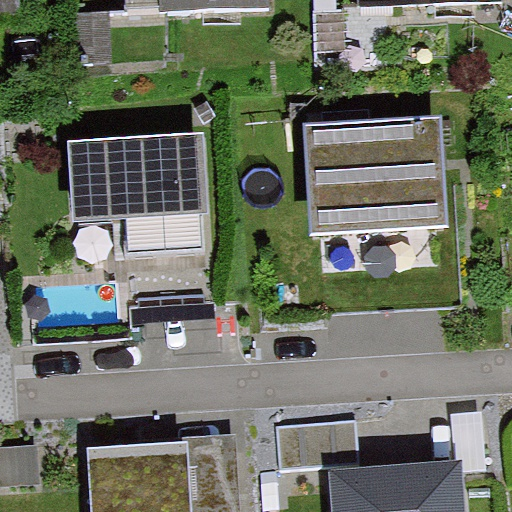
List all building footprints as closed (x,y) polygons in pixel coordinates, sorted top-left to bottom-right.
[(0,0),(0,22),(21,21),(20,0),(0,0)] [(158,0),(159,17),(273,14),(272,0),(158,0)] [(357,0),(358,11),(505,6),(504,0),(357,0)] [(349,12),(322,13),(323,54),(351,53),(349,12)] [(111,14),(70,17),(73,67),(113,65),(111,14)] [(449,238),(443,123),(304,131),(311,245),(449,238)] [(211,223),(205,141),(69,151),(75,230),(124,227),(127,261),(207,255),(205,223),(211,223)] [(483,416),(452,418),(456,469),(465,468),(465,475),(487,474),(483,416)] [(359,421),(277,429),(281,474),(362,468),(359,421)] [(138,450),(86,453),(89,511),(242,511),(238,438),(137,443),(138,450)] [(0,489),(42,487),(40,448),(0,450),(0,489)] [(330,479),(332,511),(468,511),(465,475),(465,468),(456,469),(330,479)]
